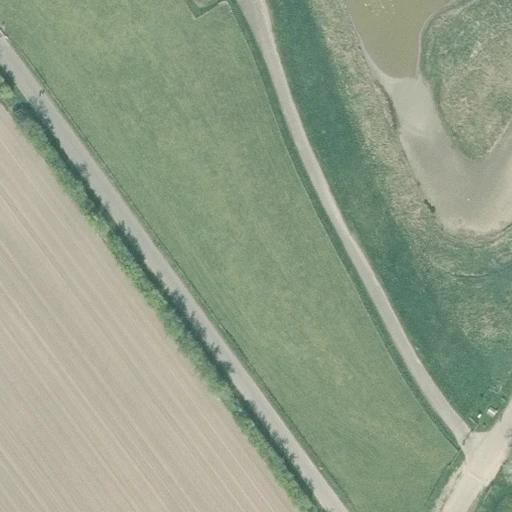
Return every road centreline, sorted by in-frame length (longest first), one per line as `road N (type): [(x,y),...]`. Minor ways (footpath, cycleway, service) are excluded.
road 1 (unclassified): [(336,511),(0,46)]
road 2 (unclassified): [(488,459),(441,407),(332,209),(253,4)]
